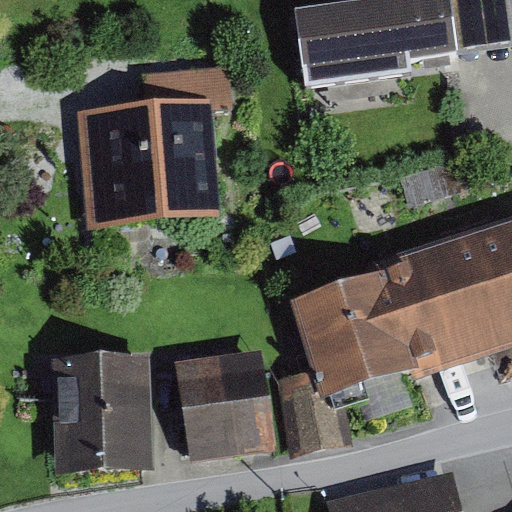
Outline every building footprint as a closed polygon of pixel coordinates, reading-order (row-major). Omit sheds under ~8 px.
[(511,66),(511,41),(506,0),(431,0),(434,18),(442,76),(511,66)] [(434,18),(284,36),(292,96),(442,76),(434,18)] [(157,124),(95,128),(103,235),(219,227),(212,122),(241,120),(238,76),(154,82),(157,124)] [(448,176),(383,200),(393,229),(459,205),(448,176)] [(511,237),(379,279),(383,291),(414,388),(511,357),(511,237)] [(383,291),(296,318),(315,393),(289,391),(298,458),(357,447),(351,408),(414,388),(383,291)] [(264,371),(181,382),(193,466),(276,455),(264,371)] [(156,374),(59,378),(63,481),(156,476),(153,421),(163,420),(156,374)] [(464,511),(457,481),(335,510),(335,511),(464,511)]
